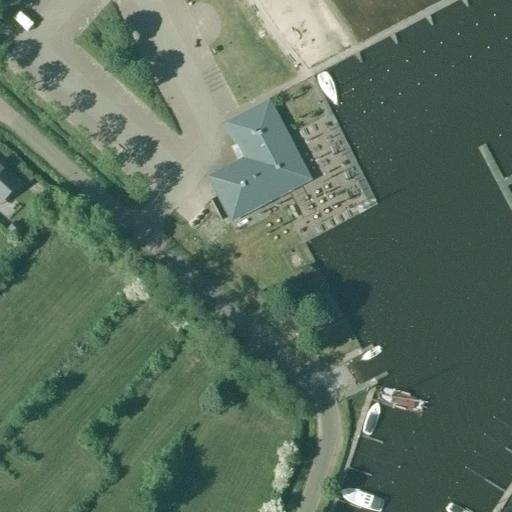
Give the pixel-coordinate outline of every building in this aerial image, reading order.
[(249,162),(213,180),(232,217),(278,192),(303,179),(266,108),(230,126),(249,162)] [(0,203),(20,183),(0,163),(0,203)] [(45,251),(69,273),(82,259),(58,237),(45,251)] [(91,359),(74,370),(81,379),(97,368),(91,359)] [(38,383),(50,367),(41,361),(30,377),(38,383)] [(59,381),(42,400),(53,410),(69,391),(59,381)] [(32,409),(14,425),(23,436),(41,420),(32,409)] [(72,483),(88,493),(103,471),(88,460),(72,483)] [(57,510),(60,511),(70,511),(80,496),(69,489),(57,510)]
